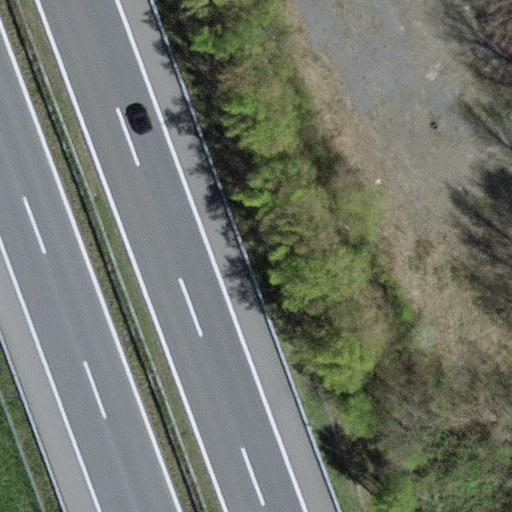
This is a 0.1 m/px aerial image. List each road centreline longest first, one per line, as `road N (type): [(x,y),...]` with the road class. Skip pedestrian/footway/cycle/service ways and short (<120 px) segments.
road 1 (motorway): [(268,511),(80,0)]
road 2 (motorway): [(0,132),(139,511)]
